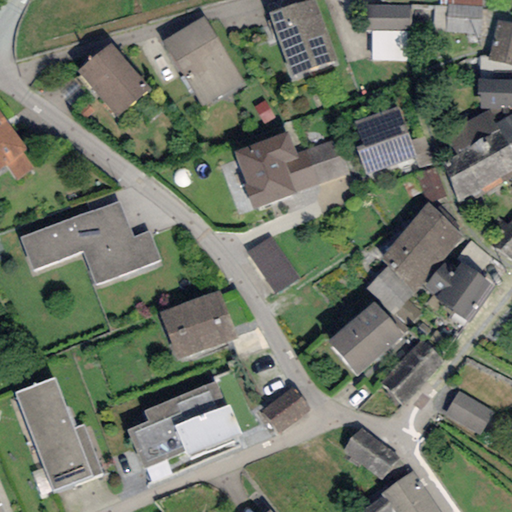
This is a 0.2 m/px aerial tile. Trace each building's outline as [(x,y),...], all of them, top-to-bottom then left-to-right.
[(315,0),(307,0),(269,13),(290,78),(336,62),(315,0)] [(481,0),(440,0),(440,6),(433,6),(433,28),(445,28),(445,33),(481,33),(481,0)] [(411,6),(365,6),(365,30),(411,30),(411,6)] [(203,17),(163,42),(203,108),(243,83),(203,17)] [(511,23),(498,20),(490,56),(479,56),(477,79),(511,79),(511,23)] [(150,89),(111,43),(78,71),(117,117),(150,89)] [(511,79),(477,79),(477,95),(481,95),(480,108),(511,108),(511,79)] [(399,106),(353,122),(362,145),(356,147),(366,175),(417,157),(399,106)] [(495,123),(488,111),(445,133),(457,155),(463,152),(461,149),(498,130),(495,123)] [(28,149),(0,113),(0,168),(6,164),(19,180),(34,169),(22,154),(28,149)] [(511,114),(495,123),(498,130),(511,151),(511,114)] [(511,172),(511,151),(498,130),(461,149),(463,152),(482,188),(511,172)] [(287,132),(233,152),(245,184),(244,184),(253,210),(319,186),(305,150),(295,154),(287,132)] [(335,138),(305,150),(319,186),(349,175),(335,138)] [(457,202),(482,188),(463,152),(457,155),(441,162),(457,202)] [(120,200),(21,238),(34,270),(83,251),(95,284),(160,260),(149,232),(135,238),(120,200)] [(461,236),(426,202),(380,258),(387,266),(413,295),(414,297),(422,289),(443,261),(461,236)] [(511,220),(492,245),(511,260),(511,220)] [(300,277),(270,239),(247,251),(276,294),(300,277)] [(495,288),(460,262),(454,270),(443,261),(422,289),(469,323),(495,288)] [(413,295),(387,266),(366,288),(393,315),(407,301),(413,295)] [(219,291),(159,312),(176,360),(236,340),(219,291)] [(422,316),(407,301),(393,315),(390,319),(406,333),(422,316)] [(357,376),(403,336),(374,302),(328,342),(357,376)] [(380,384),(402,406),(444,362),(422,341),(380,384)] [(54,378),(14,393),(53,491),(72,483),(73,485),(103,473),(84,426),(74,429),(54,378)] [(215,381),(143,412),(147,421),(127,429),(144,469),(186,451),(189,457),(242,434),(229,405),(226,406),(215,381)] [(293,388),(262,412),(279,434),(310,410),(293,388)] [(494,414),(462,395),(447,417),(481,438),(494,414)] [(399,457),(360,428),(343,450),(382,480),(399,457)] [(440,511),(411,472),(381,495),(383,497),(363,511),(364,511),(440,511)]
